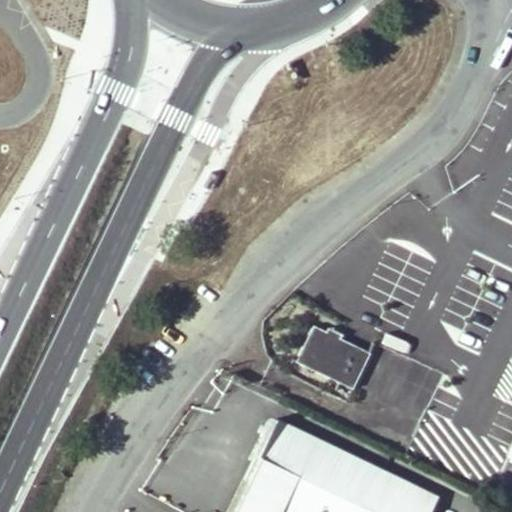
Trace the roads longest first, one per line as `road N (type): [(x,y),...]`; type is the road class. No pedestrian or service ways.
road 1 (unclassified): [(88,511),(110,468),(307,238),(445,126),(511,16)]
road 2 (primary): [(0,488),(203,66),(249,27)]
road 3 (primary): [(129,0),(130,50),(116,92),(0,326)]
road 4 (unknown): [(227,328),(442,439),(480,345)]
road 5 (unknown): [(307,238),(480,345)]
